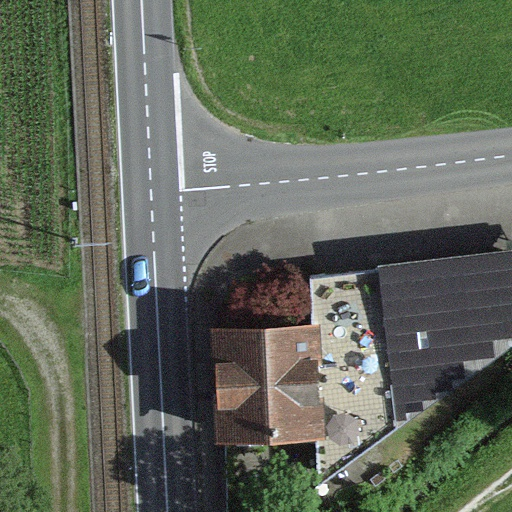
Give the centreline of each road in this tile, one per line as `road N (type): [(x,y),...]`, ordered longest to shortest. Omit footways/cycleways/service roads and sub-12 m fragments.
road 1 (secondary): [(511,155),(148,195)]
road 2 (primary): [(165,511),(148,195)]
road 3 (primary): [(148,195),(139,0)]
